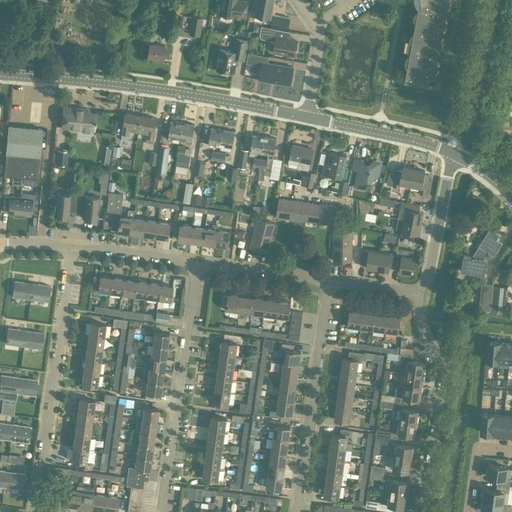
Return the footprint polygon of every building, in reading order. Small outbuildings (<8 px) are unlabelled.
[(218,7),(217,10),(220,13),(235,16),(246,18),(249,2),(238,0),(222,0),(221,4),(218,7)] [(276,52),(275,53),(283,54),(283,53),(294,55),(295,49),(297,49),(298,42),(297,42),(297,38),(290,36),(291,32),(287,31),(290,18),(274,15),(275,10),(272,10),(273,0),(258,0),(256,13),(266,15),(265,22),(272,24),(271,27),(261,25),(259,34),(262,37),(274,40),(275,41),(273,51),(276,52)] [(420,0),(421,2),(421,5),(421,7),(418,7),(418,8),(417,12),(414,18),(413,17),(413,18),(414,18),(415,24),(413,33),(410,39),(409,38),(409,39),(410,39),(411,45),(409,55),(406,60),(405,60),(406,61),(407,67),(405,80),(417,82),(419,83),(425,84),(427,83),(428,82),(429,80),(428,79),(426,78),(422,77),(423,75),(434,77),(435,72),(438,67),(440,67),(440,66),(438,66),(437,60),(438,58),(439,50),(442,45),(444,46),(444,45),(442,45),(441,39),(442,35),(443,29),(446,24),(448,24),(446,23),(445,17),(447,8),(450,3),(452,3),(452,2),(450,2),(450,0),(420,0)] [(203,18),(192,16),(189,34),(201,36),(203,18)] [(156,35),(148,34),(146,44),(150,45),(149,57),(164,59),(166,45),(155,44),(156,35)] [(229,74),(231,72),(235,72),(237,59),(245,60),(248,41),(236,38),(233,52),(220,49),(217,69),(220,70),(222,73),(229,74)] [(248,53),(246,63),(260,66),(258,78),(289,84),(292,66),(268,62),(269,57),(248,53)] [(95,113),(81,112),(81,109),(64,107),(62,127),(94,130),(95,113)] [(121,139),(128,141),(130,131),(138,133),(141,116),(125,113),(121,139)] [(153,143),(154,136),(157,118),(141,116),(138,133),(147,134),(146,136),(145,142),(153,143)] [(183,123),(171,121),(168,136),(168,140),(172,141),(173,137),(180,138),(183,123)] [(187,140),(186,143),(192,144),(192,140),(192,136),(194,125),(183,123),(180,138),(187,140)] [(41,164),(43,148),(40,148),(41,136),(42,129),(8,126),(4,176),(40,179),(41,164)] [(208,143),(220,145),(223,130),(211,128),(208,143)] [(235,132),(223,130),(220,145),(232,147),(234,136),(235,132)] [(256,151),(262,152),(264,136),(253,135),(252,136),(250,150),(249,155),(255,156),(256,151)] [(266,159),(261,158),(259,166),(259,170),(258,178),(264,179),(265,170),(263,170),(263,167),(266,167),(266,166),(272,166),(274,154),(276,138),(264,136),(262,152),(268,153),(266,159)] [(179,145),(176,165),(188,167),(190,156),(189,155),(190,149),(186,148),(186,146),(179,145)] [(288,164),(298,166),(297,168),(308,170),(313,149),(292,145),(288,164)] [(119,157),(121,147),(114,146),(113,156),(119,157)] [(169,147),(160,146),(156,171),(166,172),(169,147)] [(248,150),(241,149),(238,167),(245,168),(248,150)] [(57,150),(56,164),(66,165),(67,151),(57,150)] [(211,159),(218,160),(219,152),(213,150),(211,159)] [(230,156),(226,155),(226,153),(219,152),(218,160),(225,162),(225,160),(230,160),(230,156)] [(326,152),(322,174),(341,179),(346,156),(326,152)] [(101,161),(108,163),(110,155),(102,153),(101,161)] [(369,186),(366,182),(379,175),(381,164),(373,162),(366,166),(363,160),(354,158),(352,170),(357,171),(354,186),(365,189),(369,186)] [(195,173),(204,174),(206,162),(197,161),(195,173)] [(229,166),(227,179),(236,180),(238,167),(229,166)] [(403,170),(397,169),(393,186),(399,187),(400,183),(411,186),(414,168),(404,166),(403,170)] [(425,170),(414,168),(411,186),(421,188),(420,194),(426,195),(430,176),(424,174),(425,170)] [(99,192),(106,193),(108,171),(98,170),(97,178),(100,178),(99,192)] [(155,173),(140,171),(138,182),(154,184),(155,173)] [(307,171),(306,175),(302,174),(300,184),(313,187),(316,173),(307,171)] [(280,186),(293,188),(294,182),(281,180),(280,186)] [(347,193),(349,181),(340,180),(338,187),(332,186),(331,188),(331,190),(347,193)] [(183,200),(190,202),(192,187),(185,186),(183,200)] [(114,210),(117,193),(108,191),(105,211),(114,212),(114,210)] [(114,210),(120,211),(123,192),(117,191),(117,193),(114,210)] [(31,196),(30,194),(28,193),(25,192),(23,194),(22,195),(22,197),(21,197),(19,215),(25,216),(25,215),(30,216),(31,210),(37,211),(38,199),(31,198),(31,196)] [(70,208),(76,209),(78,195),(56,193),(54,215),(69,217),(70,208)] [(192,194),(190,203),(210,206),(212,196),(192,194)] [(13,215),(19,215),(21,197),(4,195),(3,207),(9,208),(8,214),(14,214),(13,215)] [(78,195),(76,209),(83,210),(82,218),(97,219),(100,197),(78,195)] [(276,217),(291,219),(293,200),(279,198),(276,217)] [(308,202),(293,200),(291,219),(305,221),(308,202)] [(406,209),(404,219),(422,223),(424,212),(419,211),(420,205),(401,201),(400,208),(406,209)] [(305,221),(319,223),(321,204),(308,202),(305,221)] [(337,206),(321,204),(319,223),(334,225),(337,206)] [(119,231),(131,233),(133,217),(134,217),(135,210),(129,209),(128,217),(121,216),(119,231)] [(376,220),(378,214),(368,211),(366,218),(376,220)] [(131,233),(143,234),(145,219),(134,217),(133,217),(131,233)] [(422,223),(404,219),(398,218),(395,228),(402,230),(401,236),(414,239),(415,232),(420,233),(422,223)] [(143,234),(155,236),(157,221),(145,219),(143,234)] [(257,219),(253,233),(271,237),(275,223),(257,219)] [(157,221),(155,236),(168,238),(170,223),(157,221)] [(181,224),(178,239),(190,241),(193,226),(181,224)] [(205,227),(203,243),(215,245),(217,229),(218,225),(213,224),(212,228),(205,227)] [(193,226),(190,241),(203,243),(205,227),(193,226)] [(479,246),(473,257),(464,255),(461,271),(484,276),(487,260),(484,259),(489,252),(494,256),(503,243),(497,239),(500,235),(490,228),(479,246)] [(217,229),(215,245),(228,246),(230,231),(217,229)] [(334,231),(334,247),(352,247),(352,232),(334,231)] [(385,241),(397,242),(398,234),(386,232),(385,241)] [(268,252),(271,237),(253,233),(250,247),(268,252)] [(334,247),(334,261),(352,261),(352,247),(334,247)] [(397,249),(397,254),(395,268),(400,268),(400,273),(411,274),(413,256),(414,251),(397,249)] [(367,268),(378,270),(380,252),(363,250),(361,263),(367,264),(367,268)] [(389,267),(395,268),(397,254),(380,252),(378,270),(388,271),(389,267)] [(92,284),(90,296),(96,297),(97,290),(110,292),(112,277),(99,275),(98,284),(92,284)] [(112,277),(110,292),(121,294),(123,279),(112,277)] [(123,279),(121,294),(134,295),(136,281),(123,279)] [(30,299),(32,283),(14,281),(12,296),(29,299),(30,299)] [(136,281),(134,295),(145,297),(147,282),(136,281)] [(147,282),(145,297),(158,299),(160,284),(147,282)] [(50,286),(32,283),(30,299),(48,301),(50,286)] [(158,299),(157,307),(162,307),(163,300),(171,301),(173,286),(160,284),(158,299)] [(489,310),(490,306),(493,285),(481,284),(479,309),(489,310)] [(493,285),(490,306),(505,307),(507,287),(493,285)] [(239,311),(242,295),(229,294),(227,309),(239,311)] [(244,311),(252,312),(254,297),(242,295),(239,311),(238,317),(244,318),(244,311)] [(264,314),(266,299),(254,297),(252,312),(264,314)] [(264,314),(276,316),(278,301),(266,299),(264,314)] [(288,318),(291,302),(278,301),(276,316),(288,318)] [(348,325),(360,327),(362,312),(350,310),(348,325)] [(168,322),(169,314),(156,312),(156,315),(155,320),(168,322)] [(373,329),(375,313),(362,312),(360,327),(373,329)] [(373,329),(385,330),(387,315),(375,313),(373,329)] [(400,317),(387,315),(385,330),(398,332),(400,317)] [(121,327),(119,339),(124,340),(126,328),(127,320),(114,318),(113,326),(121,327)] [(90,322),(88,335),(104,337),(106,324),(90,322)] [(24,346),(26,330),(8,328),(5,343),(18,345),(24,346)] [(44,333),(26,330),(24,346),(42,348),(44,333)] [(154,332),(152,345),(167,347),(169,334),(154,332)] [(236,355),(237,343),(242,344),(243,336),(224,333),(224,341),(222,341),(220,353),(236,355)] [(88,335),(87,347),(102,349),(104,337),(88,335)] [(488,341),(487,360),(498,361),(500,342),(488,341)] [(500,342),(498,361),(509,362),(510,343),(500,342)] [(293,351),(294,344),(283,343),(282,349),(286,350),(284,362),(299,364),(301,352),(293,351)] [(152,345),(151,357),(165,359),(167,347),(152,345)] [(401,346),(400,353),(413,355),(414,348),(401,346)] [(102,349),(87,347),(85,358),(100,360),(102,349)] [(343,357),(342,369),(358,371),(359,360),(364,360),(364,357),(365,354),(349,351),(348,358),(343,357)] [(399,370),(407,372),(424,375),(425,362),(412,360),(413,355),(400,353),(398,353),(388,351),(387,357),(401,360),(399,370)] [(375,361),(378,362),(383,363),(384,355),(365,352),(365,354),(364,357),(375,359),(375,361)] [(220,353),(219,365),(234,367),(236,355),(220,353)] [(146,356),(144,369),(149,369),(164,371),(165,359),(151,357),(146,356)] [(85,358),(83,370),(99,373),(100,360),(85,358)] [(284,362),(282,375),(297,377),(299,364),(284,362)] [(123,365),(122,377),(128,378),(130,366),(123,365)] [(217,377),(232,379),(234,367),(219,365),(217,377)] [(149,369),(147,381),(162,383),(164,371),(149,369)] [(340,381),(356,383),(358,371),(342,369),(340,381)] [(97,386),(99,373),(83,370),(81,384),(97,386)] [(407,372),(405,384),(422,387),(424,375),(407,372)] [(17,393),(19,377),(1,375),(1,377),(0,381),(0,397),(16,400),(17,393)] [(282,375),(280,387),(295,389),(297,377),(282,375)] [(20,377),(19,377),(17,393),(35,395),(37,380),(20,377)] [(217,377),(215,390),(230,392),(232,379),(217,377)] [(147,381),(145,393),(160,395),(162,383),(147,381)] [(340,381),(338,394),(354,396),(356,383),(340,381)] [(405,384),(403,397),(420,399),(422,387),(405,384)] [(295,389),(280,387),(279,398),(294,401),(295,389)] [(229,405),(230,392),(215,390),(213,403),(229,405)] [(104,394),(103,401),(110,402),(114,403),(115,396),(104,394)] [(338,394),(336,406),(352,408),(354,396),(338,394)] [(262,421),(263,412),(259,411),(261,396),(256,395),(254,411),(253,420),(262,421)] [(79,398),(77,410),(93,412),(95,400),(79,398)] [(292,414),(294,401),(279,398),(277,411),(270,410),(269,416),(282,418),(282,413),(292,414)] [(394,401),(381,399),(380,405),(394,407),(394,401)] [(352,408),(336,406),(334,419),(350,422),(352,408)] [(144,407),(142,419),(156,421),(158,409),(144,407)] [(398,408),(396,408),(394,419),(417,422),(419,410),(398,407),(398,408)] [(77,410),(76,422),(92,424),(93,412),(77,410)] [(482,414),(481,431),(492,432),(494,414),(482,413),(482,414)] [(494,414),(492,432),(503,433),(504,415),(494,414)] [(116,415),(114,427),(121,428),(123,416),(116,415)] [(511,415),(504,415),(503,433),(511,434),(511,415)] [(211,417),(210,429),(225,431),(227,419),(211,417)] [(142,419),(140,431),(155,433),(156,421),(142,419)] [(281,421),(270,419),(270,425),(269,424),(269,430),(274,431),(273,438),(288,440),(290,428),(280,426),(281,421)] [(417,422),(394,419),(392,430),(398,431),(398,433),(415,435),(417,423),(417,422)] [(0,438),(8,440),(10,440),(13,424),(0,422),(0,438)] [(76,422),(74,434),(90,436),(92,424),(76,422)] [(13,424),(10,440),(29,442),(31,427),(13,424)] [(377,428),(376,434),(389,437),(395,437),(396,431),(377,428)] [(208,440),(223,442),(225,431),(210,429),(208,440)] [(352,449),(353,444),(347,443),(348,436),(352,436),(353,431),(341,429),(340,435),(333,434),(331,446),(347,448),(352,449)] [(140,431),(138,444),(153,446),(155,433),(140,431)] [(74,434),(72,447),(88,449),(90,436),(74,434)] [(389,437),(376,434),(375,441),(388,443),(389,437)] [(273,438),(272,450),(287,452),(288,440),(273,438)] [(208,440),(206,453),(222,455),(223,442),(208,440)] [(393,443),(391,456),(395,456),(411,458),(413,446),(397,444),(393,443)] [(138,444),(137,456),(151,458),(153,446),(138,444)] [(331,446),(329,457),(345,460),(347,448),(331,446)] [(76,461),(76,467),(91,469),(94,450),(88,450),(88,449),(72,447),(70,460),(76,461)] [(287,452),(272,450),(270,463),(285,465),(287,452)] [(115,466),(117,452),(111,451),(109,465),(115,466)] [(206,453),(204,465),(220,467),(222,455),(206,453)] [(137,456),(135,467),(150,470),(151,458),(137,456)] [(395,456),(393,469),(410,471),(411,458),(395,456)] [(343,472),(345,460),(329,457),(327,470),(343,472)] [(360,463),(359,474),(367,475),(369,463),(364,462),(364,463),(360,463)] [(270,463),(268,476),(283,478),(285,465),(270,463)] [(498,477),(497,483),(510,485),(511,478),(506,478),(508,467),(488,464),(486,476),(498,477)] [(218,481),(220,468),(220,467),(204,465),(203,478),(218,481)] [(371,465),(371,471),(385,473),(385,467),(371,465)] [(126,482),(126,485),(131,486),(132,479),(147,481),(149,470),(150,470),(135,467),(135,468),(129,467),(127,477),(126,482)] [(240,489),(241,483),(242,471),(238,470),(236,483),(230,482),(230,488),(240,489)] [(327,470),(326,482),(341,484),(343,473),(343,472),(327,470)] [(22,489),(24,474),(6,471),(4,487),(22,489)] [(254,485),(253,485),(248,484),(250,472),(245,471),(242,490),(253,492),(254,485)] [(384,479),(385,473),(371,471),(370,478),(384,479)] [(359,475),(358,478),(357,486),(360,487),(365,487),(367,475),(359,474),(359,475)] [(268,476),(266,488),(281,490),(283,478),(268,476)] [(391,479),(390,492),(406,494),(408,482),(391,479)] [(326,482),(324,495),(339,498),(341,484),(326,482)] [(485,486),(483,500),(502,502),(504,492),(509,492),(510,485),(497,483),(497,488),(485,486)] [(69,490),(67,505),(78,506),(80,491),(81,486),(76,485),(76,491),(69,490)] [(80,491),(78,506),(91,508),(93,493),(94,488),(81,486),(80,491)] [(360,487),(359,500),(353,499),(352,505),(363,507),(365,487),(360,487)] [(406,494),(390,492),(388,504),(380,503),(381,502),(367,500),(366,507),(380,509),(400,511),(401,506),(405,507),(406,494)] [(93,493),(91,508),(103,510),(105,495),(93,493)] [(105,495),(103,510),(116,511),(118,497),(105,495)] [(502,502),(483,500),(481,511),(491,511),(506,511),(507,503),(502,502)] [(201,508),(200,511),(213,511),(213,510),(214,503),(208,502),(207,509),(201,508)]
